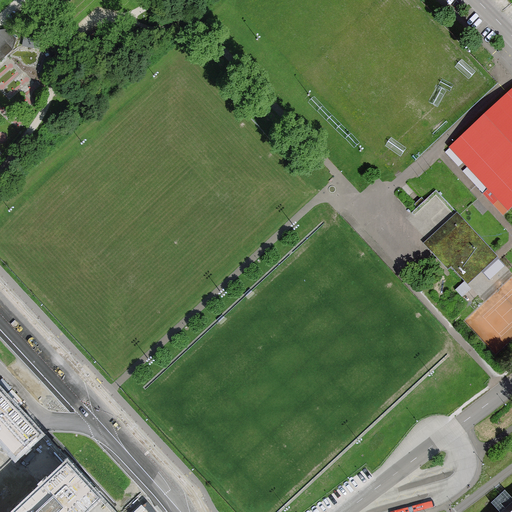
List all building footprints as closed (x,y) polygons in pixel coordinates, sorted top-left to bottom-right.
[(0,29),(0,61),(14,49),(16,37),(8,29),(0,29)] [(36,40),(24,39),(22,47),(35,49),(36,40)] [(511,91),(448,149),(506,212),(511,206),(511,91)] [(464,288),(496,258),(493,255),(454,214),(422,245),(450,274),(460,285),(464,288)] [(0,442),(16,461),(43,435),(0,387),(0,442)] [(86,511),(93,506),(102,497),(66,459),(57,468),(40,484),(28,494),(9,511),(86,511)]
